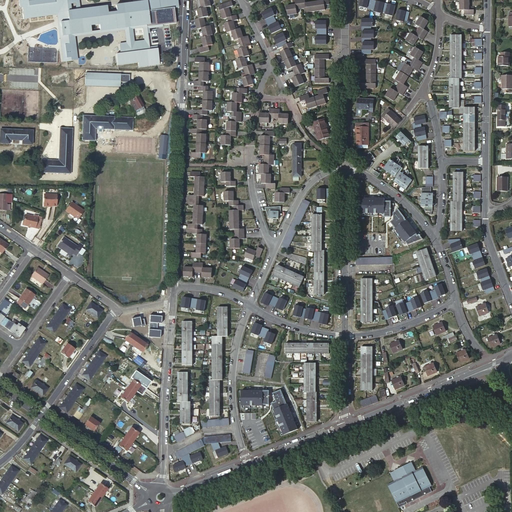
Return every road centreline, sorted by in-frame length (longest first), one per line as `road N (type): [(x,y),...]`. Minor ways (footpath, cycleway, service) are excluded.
road 1 (residential): [(186,0),(173,286)]
road 2 (residential): [(275,248),(249,167),(258,96),(272,67)]
road 3 (residential): [(172,301),(161,487)]
road 4 (residential): [(344,170),(344,0)]
road 5 (tertiary): [(345,426),(504,367)]
road 6 (residential): [(344,336),(344,170)]
road 7 (residential): [(248,465),(231,389),(249,304)]
road 8 (tertiary): [(41,416),(152,492)]
road 9 (residential): [(41,416),(120,310)]
road 10 (residential): [(486,161),(487,29)]
road 11 (residential): [(344,170),(297,121),(272,67)]
